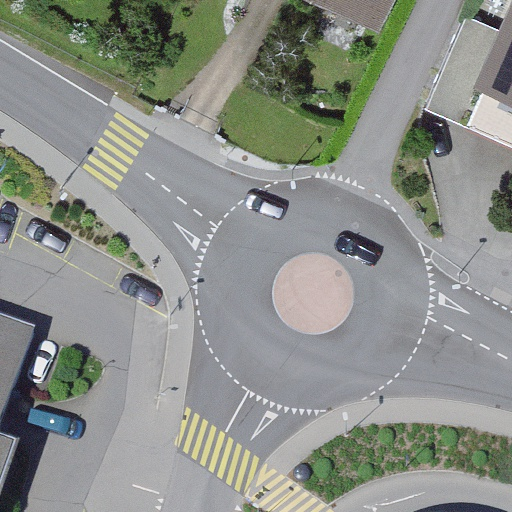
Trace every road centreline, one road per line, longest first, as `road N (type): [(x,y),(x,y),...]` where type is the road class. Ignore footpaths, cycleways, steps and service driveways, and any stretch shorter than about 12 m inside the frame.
road 1 (tertiary): [(245,244),(230,277),(232,322),(256,360),(282,376),(312,382),(350,374),(381,349),(399,308)]
road 2 (tertiary): [(245,244),(0,76)]
road 3 (tertiary): [(399,308),(387,251),(347,217),(290,213),(245,244)]
road 4 (tertiary): [(511,360),(399,308)]
